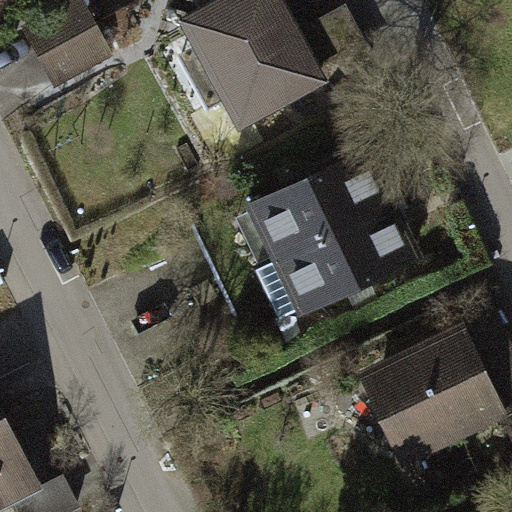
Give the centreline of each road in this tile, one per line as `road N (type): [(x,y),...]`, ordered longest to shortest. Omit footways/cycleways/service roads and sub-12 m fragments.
road 1 (residential): [(177,511),(0,168)]
road 2 (residential): [(408,0),(511,235)]
